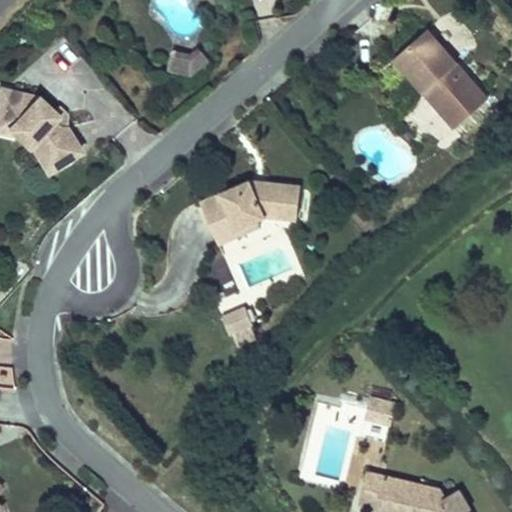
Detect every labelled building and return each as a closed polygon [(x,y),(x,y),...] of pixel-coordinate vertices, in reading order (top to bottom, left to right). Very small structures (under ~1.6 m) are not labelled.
[(504,106),(443,40),(397,82),(430,117),(443,105),(472,136),(504,106)] [(206,71),(206,86),(223,71),(217,63),(206,71)] [(183,81),(206,86),(206,71),(186,66),(183,81)] [(34,106),(21,102),(16,117),(34,106)] [(66,116),(34,106),(16,117),(10,134),(32,141),(29,150),(39,164),(45,162),(63,189),(98,165),(81,138),(76,141),(71,133),(75,130),(66,116)] [(32,141),(10,134),(7,144),(29,150),(32,141)] [(265,193),(257,193),(207,215),(220,244),(239,235),(242,242),(264,232),(265,231),(271,229),(311,232),(314,199),(280,196),(280,201),(264,199),(265,193)] [(242,242),(239,235),(220,244),(227,260),(268,239),(264,232),(242,242)] [(263,338),(257,323),(234,333),(240,348),(263,338)] [(416,414),(419,404),(394,396),(391,406),(416,414)] [(413,424),(416,414),(391,406),(388,415),(413,424)] [(395,495),(405,465),(391,461),(381,490),(395,495)] [(465,492),(460,483),(405,465),(395,495),(426,505),(424,510),(423,511),(445,511),(446,511),(491,511),(487,504),(491,502),(480,483),(465,492)] [(424,510),(426,505),(395,495),(394,501),(424,510)] [(0,511),(10,511),(0,503),(0,511)]
